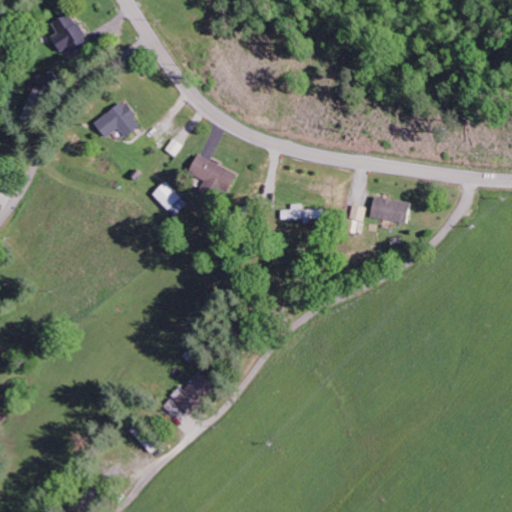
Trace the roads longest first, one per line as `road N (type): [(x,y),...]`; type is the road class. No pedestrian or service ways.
road 1 (tertiary): [(125,0),(188,90),(250,135),(338,160),(511,180)]
road 2 (residential): [(169,457),(214,419),(291,326),(422,256),(485,180)]
road 3 (residential): [(144,29),(78,69),(57,97),(32,182),(0,219)]
